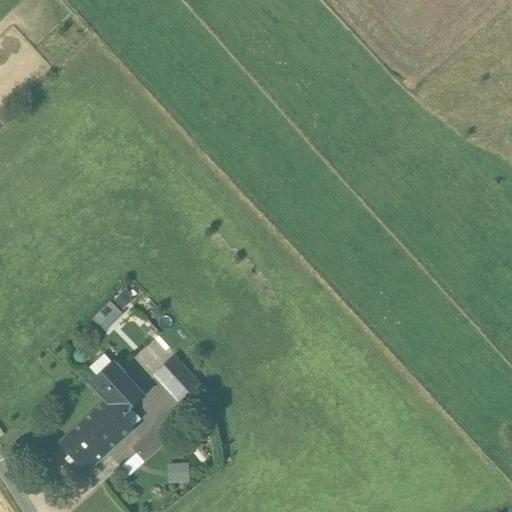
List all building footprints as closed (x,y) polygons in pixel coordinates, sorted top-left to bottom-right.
[(200,387),(175,359),(156,376),(180,403),(181,403),(200,387)] [(118,362),(114,366),(124,377),(128,373),(118,362)] [(114,366),(114,365),(91,385),(105,401),(57,445),(85,475),(134,431),(132,428),(121,417),(130,409),(142,398),(124,377),(114,366)] [(176,408),(132,449),(144,462),(189,421),(176,408)] [(141,420),(130,409),(121,417),(132,428),(141,420)] [(185,467),(166,469),(168,481),(186,479),(185,467)]
